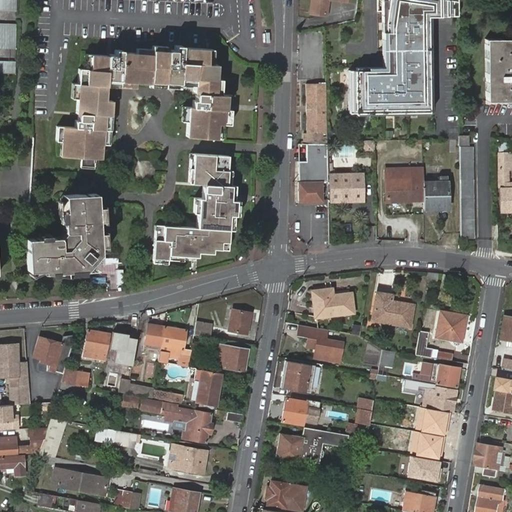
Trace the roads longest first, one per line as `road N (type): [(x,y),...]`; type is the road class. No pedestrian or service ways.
road 1 (tertiary): [(278,267),(127,306),(0,317)]
road 2 (residential): [(278,267),(284,0)]
road 3 (residential): [(455,511),(497,267)]
road 4 (residential): [(278,267),(238,511)]
road 5 (tertiary): [(497,267),(417,257),(278,267)]
